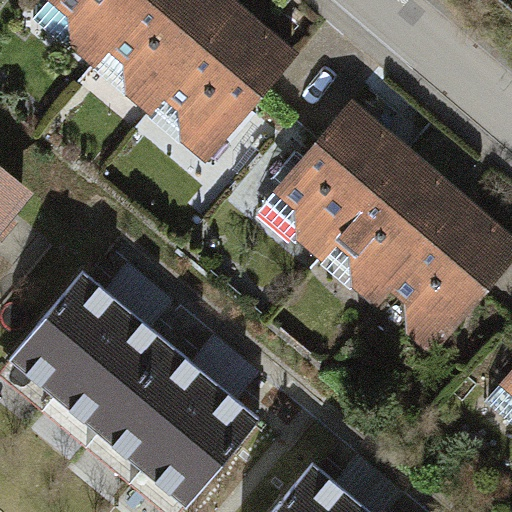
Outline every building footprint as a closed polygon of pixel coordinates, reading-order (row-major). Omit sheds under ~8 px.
[(146,0),(64,0),(72,7),(74,39),(98,59),(112,41),(146,0)] [(234,9),(223,0),(146,0),(112,41),(128,54),(129,85),(152,105),(168,88),(234,9)] [(292,58),(234,9),(168,88),(183,101),(184,133),(210,154),(292,58)] [(406,154),(348,106),(282,185),(299,200),(300,232),(324,251),(339,233),(406,154)] [(461,201),(406,154),(339,233),(355,247),(356,278),(379,299),(394,280),(461,201)] [(0,216),(22,190),(0,172),(0,216)] [(511,257),(511,244),(461,201),(394,280),(409,294),(411,326),(436,346),(511,257)] [(129,308),(83,270),(10,357),(55,395),(129,308)] [(129,308),(55,395),(98,430),(171,343),(129,308)] [(171,343),(98,430),(141,466),(214,379),(171,343)] [(214,379),(141,466),(187,504),(260,417),(214,379)] [(347,511),(359,499),(314,462),(271,511),(347,511)] [(374,511),(359,499),(347,511),(374,511)]
